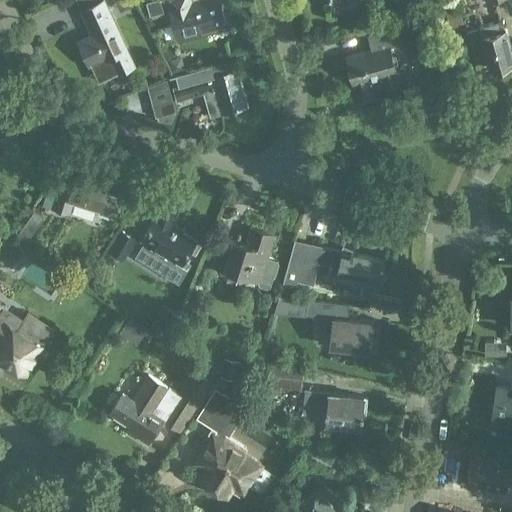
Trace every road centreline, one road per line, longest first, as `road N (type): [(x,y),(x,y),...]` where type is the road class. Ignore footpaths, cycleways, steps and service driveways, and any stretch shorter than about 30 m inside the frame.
road 1 (residential): [(293,185),(168,152),(38,101),(0,16)]
road 2 (residential): [(406,511),(462,231)]
road 3 (residential): [(293,185),(295,66),(277,0)]
road 4 (residential): [(462,231),(293,185)]
road 5 (residential): [(140,511),(0,423)]
